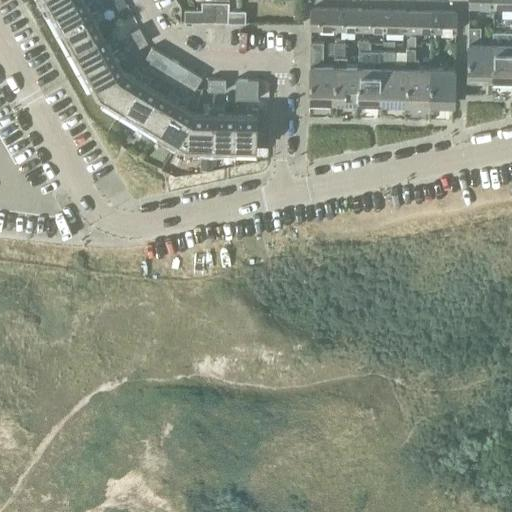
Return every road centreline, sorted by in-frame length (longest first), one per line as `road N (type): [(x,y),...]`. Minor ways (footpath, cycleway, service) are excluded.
road 1 (residential): [(287,195),(154,227),(114,226),(93,213),(0,41)]
road 2 (residential): [(287,195),(288,63),(205,62),(159,33),(140,0)]
road 3 (residential): [(287,195),(511,149)]
